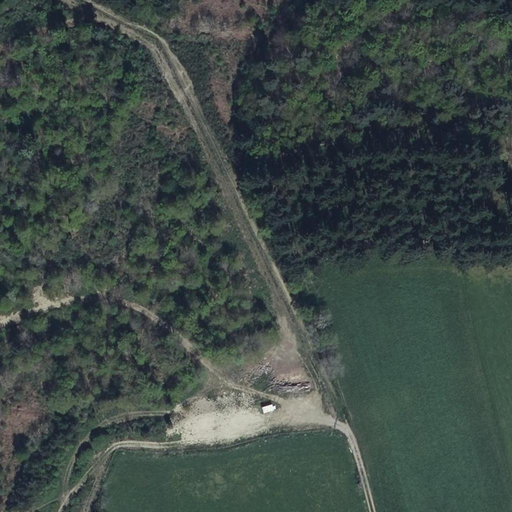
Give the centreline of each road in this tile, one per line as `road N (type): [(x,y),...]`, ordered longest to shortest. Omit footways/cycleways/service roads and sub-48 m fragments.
road 1 (track): [(379,511),(265,234),(268,186),(339,99),(345,68),(316,48),(129,26)]
road 2 (track): [(129,26),(182,52),(236,191),(265,234)]
